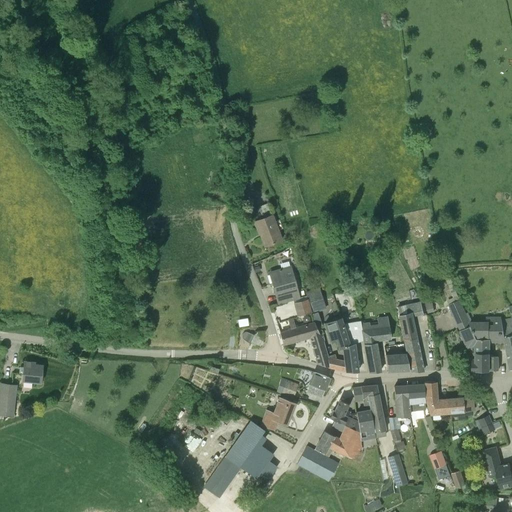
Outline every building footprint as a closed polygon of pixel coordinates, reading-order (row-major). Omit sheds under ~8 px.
[(281,240),(274,221),(276,221),(269,203),(258,207),(262,219),(257,220),(262,232),(263,232),(265,237),(262,238),(265,246),(281,240)] [(293,299),(299,297),(290,267),(270,272),(273,284),(276,284),(278,291),(277,291),(280,303),(293,299)] [(311,311),(312,313),(318,312),(326,309),(319,287),(305,291),(306,295),(311,311)] [(455,301),(449,304),(455,317),(465,313),(459,300),(456,291),(452,293),(454,298),(455,301)] [(293,299),(298,315),(311,311),(306,295),(299,297),(293,299)] [(432,301),(425,302),(428,313),(434,312),(432,301)] [(423,371),(420,360),(416,337),(409,304),(397,307),(402,332),(411,372),(423,371)] [(323,326),(318,312),(312,313),(313,320),(314,322),(296,328),(293,319),(288,320),(290,329),(280,332),(284,345),(303,339),(310,337),(318,364),(328,367),(326,357),(323,345),(324,344),(323,341),(324,341),(321,333),(319,334),(318,328),(323,326)] [(469,321),(465,313),(455,317),(460,330),(468,348),(471,346),(470,356),(476,356),(476,363),(472,363),(472,371),(489,371),(489,339),(477,339),(469,321)] [(375,343),(374,340),(391,337),(387,316),(376,317),(377,326),(371,327),(370,322),(361,323),(361,324),(364,339),(368,365),(370,372),(380,372),(376,343),(375,343)] [(469,321),(477,339),(489,339),(494,339),(494,341),(505,341),(502,319),(501,316),(494,316),(494,321),(469,321)] [(349,345),(342,324),(340,317),(324,323),(330,340),(335,338),(339,348),(343,347),(349,345)] [(511,317),(502,319),(505,341),(507,350),(511,349),(511,317)] [(243,319),(238,320),(239,327),(243,326),(249,325),(247,318),(243,319)] [(357,372),(355,355),(354,343),(362,341),(362,339),(364,339),(361,324),(359,324),(359,322),(342,324),(349,345),(343,347),(346,372),(357,372)] [(242,338),(249,343),(254,335),(246,332),(244,332),(242,334),(242,336),(242,338)] [(387,371),(409,370),(406,354),(386,355),(387,371)] [(337,369),(337,360),(335,359),(333,355),(326,357),(328,367),(337,369)] [(23,380),(40,382),(42,365),(34,365),(34,363),(24,362),(23,380)] [(315,386),(313,392),(321,395),(323,389),(324,389),(329,377),(314,372),(310,384),(315,386)] [(285,384),(285,383),(281,381),(279,387),(283,389),(281,393),(293,398),(296,389),(285,384)] [(473,397),(463,397),(436,400),(435,381),(424,382),(425,398),(430,414),(464,411),(474,411),(473,397)] [(0,392),(0,412),(13,413),(16,385),(1,383),(0,392)] [(408,404),(425,402),(423,384),(407,385),(408,404)] [(368,395),(378,393),(376,385),(361,386),(363,401),(363,402),(369,401),(368,395)] [(409,416),(408,404),(407,385),(394,386),(396,417),(409,416)] [(354,402),(363,401),(361,386),(360,386),(361,387),(353,388),(354,402)] [(385,431),(385,430),(378,393),(368,395),(369,401),(369,405),(370,410),(375,438),(375,437),(386,435),(385,431)] [(294,402),(285,399),(279,397),(273,412),(266,410),(261,425),(274,430),(277,422),(286,425),(294,402)] [(358,422),(343,415),(348,404),(346,403),(344,402),(339,400),(334,411),(333,410),(329,418),(334,420),(359,431),(358,422)] [(360,441),(375,438),(370,410),(356,413),(358,422),(359,431),(360,441)] [(434,429),(429,416),(425,417),(429,431),(434,429)] [(481,427),(491,422),(488,416),(478,420),(481,427)] [(400,439),(397,428),(396,417),(389,417),(390,430),(393,441),(394,443),(401,441),(400,439)] [(264,430),(251,420),(250,420),(231,448),(259,473),(260,471),(269,477),(276,467),(268,461),(273,454),(256,442),(264,430)] [(360,441),(359,431),(334,420),(332,426),(343,431),(340,439),(324,431),(320,438),(330,442),(328,445),(333,448),(332,449),(348,456),(353,458),(355,454),(358,455),(360,450),(361,450),(360,441)] [(484,434),(494,429),(491,423),(481,427),(484,434)] [(182,442),(191,450),(202,437),(193,430),(182,442)] [(329,447),(332,449),(333,448),(328,445),(330,442),(320,438),(315,448),(325,454),(329,447)] [(394,443),(396,451),(403,448),(401,441),(394,443)] [(307,478),(310,471),(329,481),(338,462),(306,446),(297,464),(299,465),(296,472),(307,478)] [(501,465),(498,455),(496,446),(483,449),(485,458),(490,476),(497,474),(501,489),(511,486),(511,473),(509,463),(501,465)] [(256,477),(259,473),(231,448),(211,476),(226,487),(241,467),(256,477)] [(441,467),(446,465),(445,462),(440,450),(430,455),(434,467),(435,469),(441,467)] [(408,483),(398,453),(387,457),(396,487),(408,483)] [(456,487),(467,487),(461,470),(459,470),(455,458),(449,460),(452,473),(451,474),(456,487)] [(388,479),(384,459),(380,460),(383,479),(388,479)] [(442,485),(453,481),(448,469),(438,473),(442,485)] [(481,507),(497,508),(497,502),(500,502),(501,497),(480,496),(480,501),(481,501),(481,507)] [(378,499),(363,507),(366,511),(370,511),(382,506),(378,499)]
